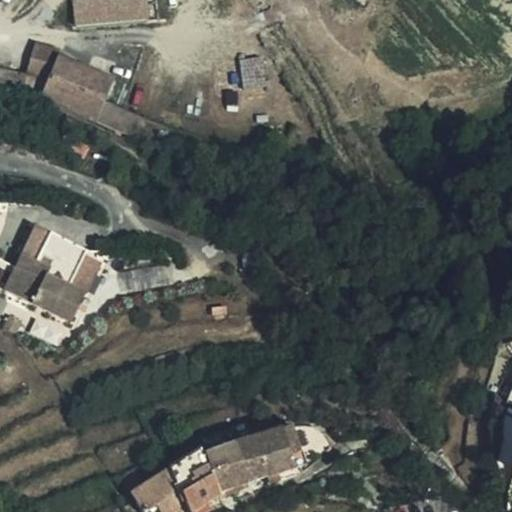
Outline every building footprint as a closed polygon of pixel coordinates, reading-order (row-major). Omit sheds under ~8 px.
[(62,28),(112,24),(111,5),(60,10),(62,28)] [(34,45),(26,77),(45,81),(39,96),(47,98),(52,107),(103,125),(119,82),(57,58),(59,52),(34,45)] [(4,292),(70,325),(84,296),(82,294),(69,288),(81,261),(85,254),(34,230),(4,292)] [(95,268),(81,261),(69,288),(82,294),(95,268)] [(14,336),(22,325),(11,317),(3,328),(14,336)] [(253,455),(261,481),(263,481),(266,479),(270,478),(277,475),(281,474),(292,471),(288,459),(300,454),(291,429),(286,430),(249,441),(253,455)] [(234,462),(253,455),(249,441),(248,441),(232,445),(229,446),(234,462)] [(221,465),(234,462),(229,446),(215,452),(221,465)] [(177,486),(207,469),(202,457),(200,451),(169,470),(171,473),(177,486)] [(207,469),(221,465),(215,452),(214,452),(202,457),(207,469)] [(288,459),(292,471),(304,466),(300,454),(288,459)] [(232,491),(261,481),(253,455),(234,462),(221,465),(232,491)] [(207,469),(218,496),(232,491),(221,465),(207,469)] [(185,504),(188,511),(193,511),(218,496),(207,469),(177,486),(185,504)] [(167,511),(170,511),(185,504),(177,486),(171,473),(132,497),(140,511),(144,511),(161,503),(167,511)] [(270,478),(266,479),(269,486),(279,482),(277,475),(270,478)]
